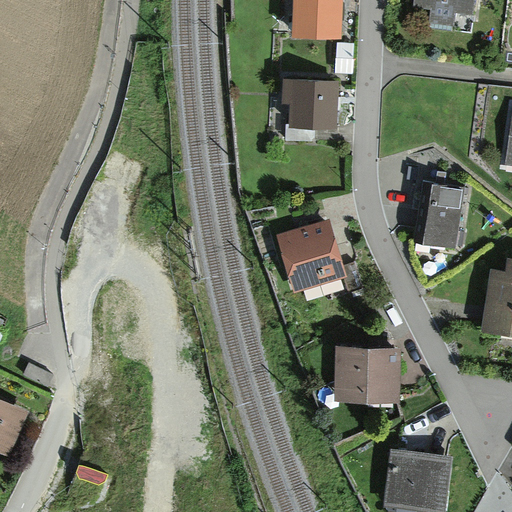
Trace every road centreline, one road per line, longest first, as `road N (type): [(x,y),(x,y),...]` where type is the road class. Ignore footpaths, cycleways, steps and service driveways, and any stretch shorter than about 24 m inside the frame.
road 1 (primary): [(146,511),(32,0)]
road 2 (residential): [(367,0),(363,167),(371,229),(485,455)]
road 3 (residential): [(19,511),(58,434),(62,342)]
